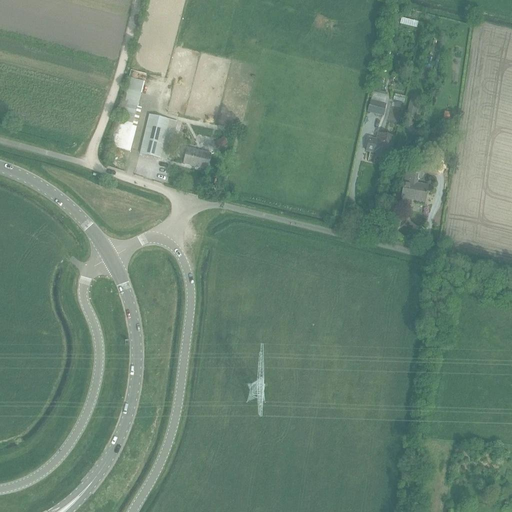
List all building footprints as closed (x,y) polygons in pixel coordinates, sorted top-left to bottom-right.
[(128,78),(113,137),(111,147),(130,151),(141,109),(137,108),(144,82),(128,78)] [(401,99),(412,98),(411,91),(400,92),(401,99)] [(411,100),(406,115),(415,118),(419,102),(411,100)] [(383,116),(385,105),(371,101),(368,113),(383,116)] [(150,115),(142,144),(140,154),(167,161),(170,149),(171,150),(177,122),(150,115)] [(369,139),(368,142),(366,151),(389,157),(394,138),(378,134),(377,141),(369,139)] [(187,149),(186,155),(183,165),(207,170),(210,154),(187,149)] [(407,149),(405,158),(421,161),(422,151),(407,149)] [(141,170),(167,179),(170,168),(145,160),(141,170)] [(404,182),(403,189),(401,198),(425,202),(428,186),(417,185),(418,175),(406,173),(404,182)] [(91,226),(99,221),(96,216),(88,221),(91,226)]
